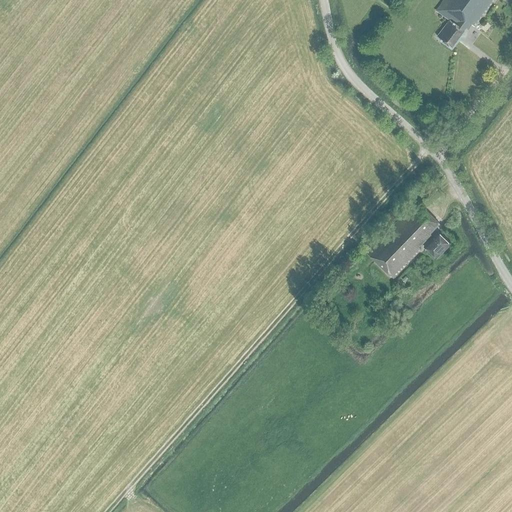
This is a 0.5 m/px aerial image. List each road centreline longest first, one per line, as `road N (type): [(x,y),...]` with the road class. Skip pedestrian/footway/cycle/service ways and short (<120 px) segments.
road 1 (track): [(427,146),(106,511)]
road 2 (tertiary): [(511,285),(437,155),(347,72),(324,0)]
